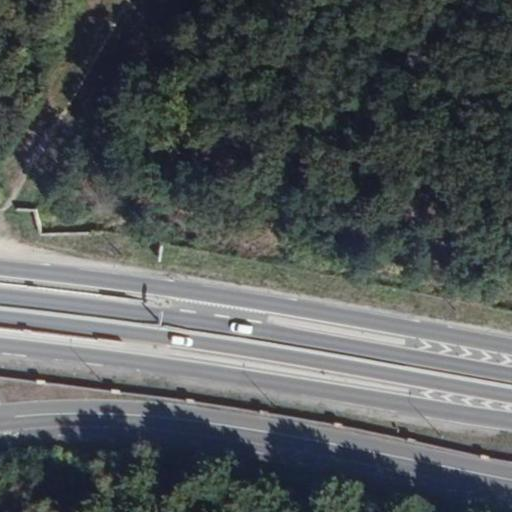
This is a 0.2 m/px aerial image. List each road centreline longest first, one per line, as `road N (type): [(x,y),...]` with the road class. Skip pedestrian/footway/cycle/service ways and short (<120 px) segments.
road 1 (primary): [(511,346),(191,289),(0,266)]
road 2 (primary): [(0,312),(204,335),(511,389)]
road 3 (primary): [(0,342),(511,420)]
road 4 (residential): [(0,418),(90,413),(241,424),(511,478)]
road 5 (primary): [(511,369),(0,297)]
road 6 (track): [(0,230),(128,0)]
